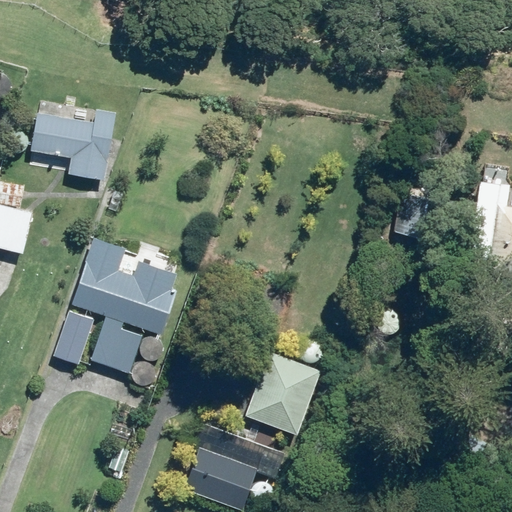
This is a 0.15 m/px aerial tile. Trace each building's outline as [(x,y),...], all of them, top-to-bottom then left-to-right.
[(71,174),(107,179),(118,110),(97,108),(95,121),(39,112),(38,119),(31,118),(29,126),(36,127),(33,149),(74,155),(71,174)] [(0,246),(25,253),(35,212),(21,209),(26,185),(0,179),(0,246)] [(115,189),(108,207),(118,210),(121,201),(118,200),(122,191),(115,189)] [(401,192),(392,232),(427,240),(436,200),(401,192)] [(511,275),(511,206),(493,204),(483,271),(511,275)] [(96,239),(74,303),(106,314),(92,358),(132,371),(143,336),(123,329),(126,321),(163,334),(179,289),(175,287),(180,274),(140,260),(136,274),(120,269),(127,249),(96,239)] [(70,310),(55,355),(80,363),(95,318),(70,310)] [(270,351),(247,413),(285,428),(273,459),(284,463),(296,432),(300,433),(323,371),(270,351)] [(200,447),(185,488),(243,509),(264,452),(225,438),(219,454),(200,447)] [(122,471),(130,450),(117,446),(110,466),(122,471)]
